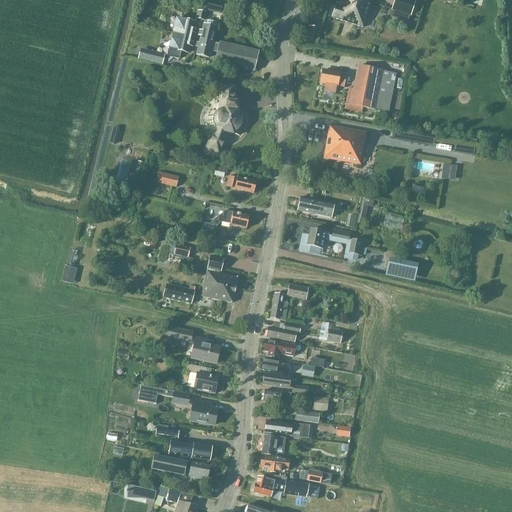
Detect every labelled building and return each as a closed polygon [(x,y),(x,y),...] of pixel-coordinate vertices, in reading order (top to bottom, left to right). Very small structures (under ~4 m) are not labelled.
[(328,0),(327,7),(320,6),(317,19),(352,25),(357,0),(328,0)] [(377,0),(376,6),(395,9),(396,0),(377,0)] [(192,37),(192,34),(195,35),(196,30),(193,29),(195,23),(182,20),(181,20),(173,18),(171,29),(170,29),(169,33),(171,34),(174,34),(174,32),(178,34),(192,37)] [(200,38),(199,41),(212,44),(212,43),(215,31),(218,32),(219,25),(212,23),(211,28),(203,26),(202,31),(199,31),(197,37),(200,38)] [(190,42),(192,37),(178,34),(174,32),(174,34),(171,34),(166,57),(178,60),(180,51),(188,53),(189,47),(192,47),(193,43),(190,42)] [(218,44),(212,43),(212,44),(199,41),(199,44),(196,43),(195,47),(198,48),(196,56),(208,59),(210,52),(216,53),(214,64),(254,73),(258,53),(219,43),(218,44)] [(374,110),(382,71),(358,66),(350,106),(374,110)] [(344,88),(346,76),(339,74),(322,71),(320,84),(325,85),(324,91),(335,93),(336,87),(337,87),(344,88)] [(395,73),(382,71),(374,110),(388,113),(395,73)] [(214,130),(217,130),(215,135),(212,134),(205,151),(218,156),(225,140),(223,139),(225,133),(238,135),(243,113),(235,111),(235,110),(236,110),(236,102),(234,102),(235,86),(221,85),(220,103),(223,103),(223,108),(219,107),(218,112),(216,115),(215,118),(214,121),(215,125),(214,130)] [(360,165),(366,133),(329,127),(323,159),(360,165)] [(392,132),(391,140),(426,146),(428,138),(392,132)] [(455,147),(454,152),(473,156),(474,150),(455,147)] [(121,155),(117,181),(127,182),(131,156),(121,155)] [(175,187),(177,177),(159,173),(156,183),(175,187)] [(253,194),(255,183),(232,178),(227,177),(225,187),(230,188),(231,187),(234,188),(233,190),(253,194)] [(372,212),(376,196),(367,194),(364,210),(372,212)] [(330,217),(333,204),(300,197),(297,211),(330,217)] [(245,229),(248,217),(231,213),(223,211),(222,213),(209,223),(208,224),(202,223),(199,235),(213,238),(215,226),(220,223),(229,225),(245,229)] [(399,230),(402,217),(385,213),(382,226),(399,230)] [(321,250),(323,240),(347,245),(344,259),(354,261),(356,255),(361,256),(364,243),(351,241),(347,240),(349,233),(333,230),(331,237),(328,236),(328,235),(325,234),(325,233),(309,230),(308,237),(303,235),(299,251),(315,255),(316,249),(321,250)] [(157,240),(150,239),(148,250),(154,251),(157,240)] [(187,258),(189,251),(174,248),(173,254),(187,258)] [(231,304),(236,279),(218,275),(218,273),(220,273),(223,260),(209,257),(206,270),(214,272),(214,274),(206,272),(200,298),(231,304)] [(388,259),(386,267),(399,270),(401,262),(388,259)] [(190,305),(194,292),(166,285),(162,298),(190,305)] [(286,297),(305,300),(307,289),(288,286),(286,297)] [(287,305),(282,304),(283,296),(274,294),(270,319),(279,321),(279,320),(284,321),(287,305)] [(328,324),(321,323),(318,340),(325,341),(325,342),(339,344),(341,332),(327,330),(328,324)] [(300,328),(288,326),(283,325),(282,331),(267,328),(266,338),(293,343),(295,333),(299,334),(300,328)] [(191,332),(176,329),(168,327),(166,339),(174,340),(188,344),(191,332)] [(214,364),(218,348),(204,345),(205,341),(195,339),(191,358),(214,364)] [(293,357),(294,346),(265,341),(263,352),(268,353),(267,356),(278,358),(279,354),(293,357)] [(322,368),(324,362),(310,359),(309,365),(322,368)] [(288,375),(288,372),(289,365),(262,360),(260,370),(288,375)] [(213,394),(217,379),(205,376),(207,370),(187,365),(185,372),(196,374),(193,390),(213,394)] [(330,384),(332,373),(311,369),(309,381),(330,384)] [(290,378),(284,377),(263,375),(261,386),(282,389),(282,388),(288,388),(290,378)] [(306,396),(307,388),(292,387),(291,394),(306,396)] [(186,408),(189,395),(154,388),(152,395),(171,399),(170,404),(186,408)] [(290,394),(287,394),(263,391),(262,402),(279,404),(289,405),(290,394)] [(326,413),(328,399),(314,398),(312,411),(326,413)] [(213,426),(216,410),(202,407),(203,403),(193,402),(189,421),(213,426)] [(317,424),(318,414),(296,411),(295,421),(317,424)] [(249,416),(246,434),(251,435),(255,417),(249,416)] [(142,427),(139,421),(132,424),(135,430),(142,427)] [(290,435),(290,429),(291,424),(265,421),(264,432),(290,435)] [(317,440),(318,426),(299,424),(298,430),(298,437),(317,440)] [(177,439),(178,431),(167,429),(167,427),(157,425),(155,436),(177,439)] [(338,427),(336,436),(348,437),(349,429),(338,427)] [(264,437),(261,455),(280,457),(281,458),(282,450),(283,439),(275,438),(264,437)] [(209,461),(211,447),(171,441),(168,455),(209,461)] [(206,479),(209,467),(190,463),(190,464),(186,463),(187,462),(153,455),(150,469),(183,476),(188,477),(198,480),(199,477),(206,479)] [(288,461),(279,459),(261,457),(260,468),(268,469),(267,472),(277,473),(277,472),(284,473),(284,471),(287,472),(288,461)] [(300,470),(298,480),(305,482),(319,484),(330,486),(331,476),(322,474),(307,471),(300,470)] [(252,487),(251,490),(253,492),(252,494),(270,498),(272,491),(284,493),(283,495),(306,498),(317,500),(319,486),(308,484),(285,481),(286,479),(274,477),(273,482),(257,477),(255,485),(254,486),(252,487)] [(160,486),(156,495),(157,495),(162,497),(166,498),(165,500),(177,504),(177,502),(178,502),(181,493),(169,488),(169,489),(160,486)] [(134,487),(132,497),(153,502),(156,492),(134,487)] [(183,503),(183,504),(180,503),(178,507),(177,506),(175,511),(194,511),(196,508),(183,503)]
